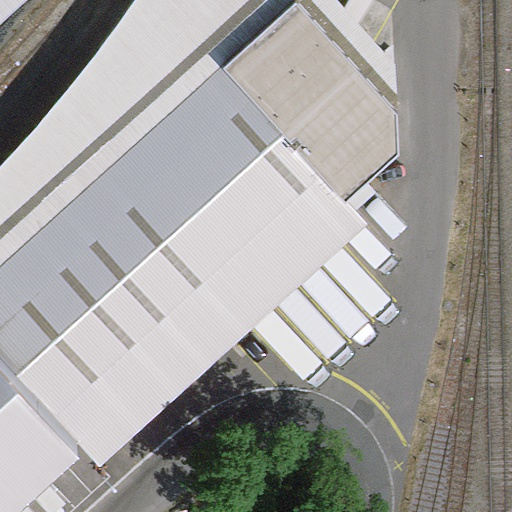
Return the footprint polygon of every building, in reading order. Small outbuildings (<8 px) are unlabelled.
[(0,0),(0,42),(14,30),(38,0),(0,0)] [(0,264),(223,62),(290,0),(303,0),(398,106),(397,55),(347,0),(129,0),(91,53),(17,144),(0,161),(0,264)] [(290,0),(223,62),(344,195),(400,146),(398,106),(303,0),(290,0)] [(344,195),(223,62),(0,264),(0,347),(79,435),(344,195)] [(344,195),(79,435),(103,460),(368,220),(344,195)] [(0,506),(79,435),(0,347),(0,506)]
